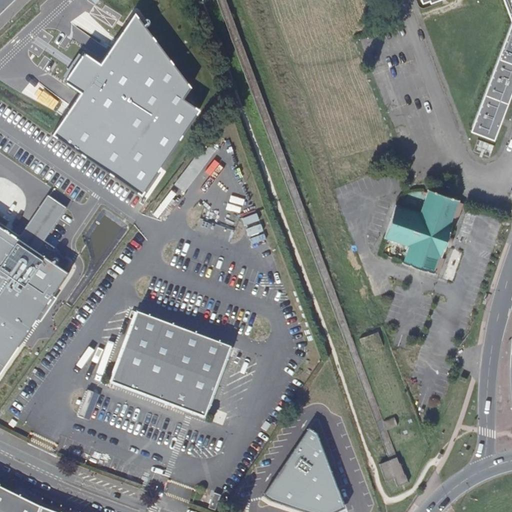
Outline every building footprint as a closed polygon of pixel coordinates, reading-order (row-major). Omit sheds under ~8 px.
[(214,0),(388,461),(379,464),(385,481),(395,478),(398,486),(409,482),(406,474),(405,474),(400,463),(399,464),(224,0),(214,0)] [(494,139),(511,90),(511,0),(503,0),(511,22),(470,130),(494,139)] [(51,135),(140,194),(198,109),(184,99),(192,87),(134,13),(100,63),(84,52),(64,81),(80,92),(51,135)] [(188,185),(207,162),(198,154),(179,178),(188,185)] [(428,189),(421,211),(396,203),(385,238),(409,245),(404,262),(440,272),(445,257),(442,256),(453,222),(458,224),(465,200),(428,189)] [(0,228),(36,253),(66,208),(47,195),(19,237),(0,223),(0,228)] [(10,360),(68,274),(36,253),(0,228),(0,368),(7,358),(10,360)] [(221,343),(125,312),(102,384),(198,415),(221,343)] [(365,353),(383,346),(378,332),(360,339),(365,353)] [(0,375),(10,360),(7,358),(0,368),(0,375)] [(89,390),(78,417),(84,419),(95,392),(89,390)] [(100,394),(95,392),(84,419),(90,421),(100,394)] [(387,430),(398,426),(394,417),(384,421),(387,430)] [(127,447),(169,463),(178,440),(136,424),(127,447)] [(53,511),(39,507),(0,487),(0,511),(53,511)] [(213,493),(206,490),(200,506),(207,508),(213,493)] [(231,499),(225,507),(237,511),(239,511),(242,504),(231,499)]
